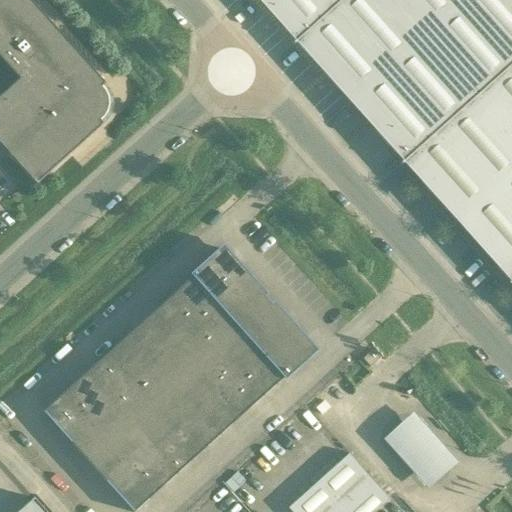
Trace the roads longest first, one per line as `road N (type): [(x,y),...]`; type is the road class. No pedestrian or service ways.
road 1 (unclassified): [(511,365),(243,66)]
road 2 (unclassified): [(0,285),(243,66)]
road 3 (unknown): [(345,409),(267,480),(259,511)]
